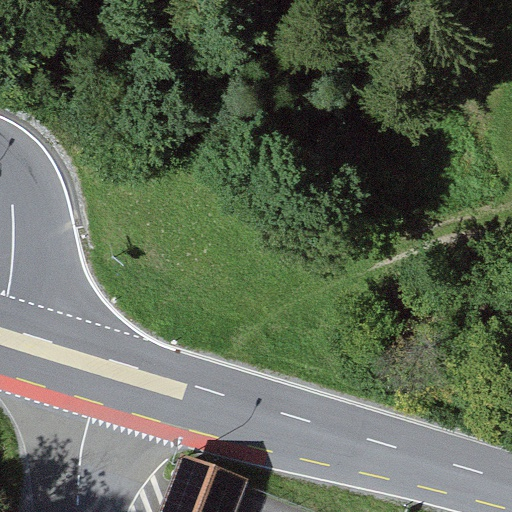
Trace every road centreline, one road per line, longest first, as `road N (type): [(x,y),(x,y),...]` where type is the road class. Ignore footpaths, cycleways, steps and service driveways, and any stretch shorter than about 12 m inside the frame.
road 1 (secondary): [(0,334),(511,483)]
road 2 (tertiary): [(0,312),(14,259),(14,202),(0,175)]
